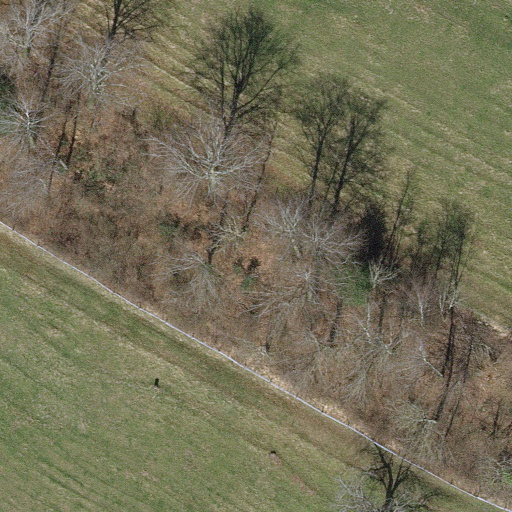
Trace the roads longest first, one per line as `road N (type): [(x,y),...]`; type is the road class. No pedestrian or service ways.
road 1 (track): [(511,305),(350,221),(4,0)]
road 2 (track): [(461,511),(0,255)]
